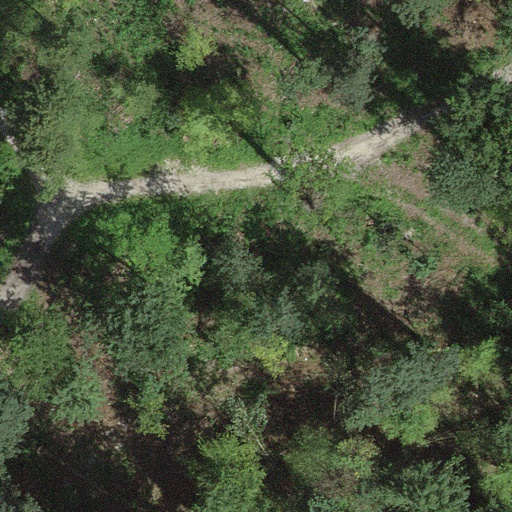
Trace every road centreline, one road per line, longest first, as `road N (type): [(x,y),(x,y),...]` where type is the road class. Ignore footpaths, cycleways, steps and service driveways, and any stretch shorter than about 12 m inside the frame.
road 1 (track): [(55,228),(101,198),(309,161),(511,69)]
road 2 (track): [(0,114),(46,186),(55,228)]
